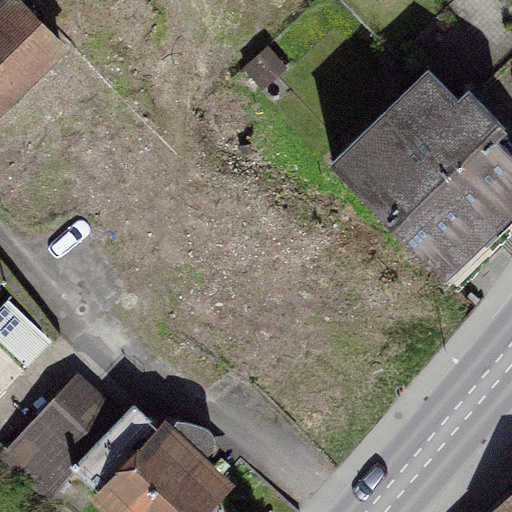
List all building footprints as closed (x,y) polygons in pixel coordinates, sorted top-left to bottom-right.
[(14,0),(12,0),(0,12),(0,108),(62,47),(14,0)] [(150,0),(176,27),(204,0),(150,0)] [(511,0),(452,0),(406,46),(428,69),(458,100),(468,90),(505,128),(495,138),(511,155),(511,0)] [(428,69),(333,161),(437,269),(511,196),(511,155),(495,138),(505,128),(468,90),(458,100),(428,69)] [(438,270),(253,78),(146,180),(121,154),(72,203),(215,354),(222,347),(309,438),(377,374),(354,350),(438,270)] [(4,311),(0,314),(0,351),(19,372),(42,350),(4,311)] [(76,467),(123,511),(192,511),(219,484),(184,452),(189,447),(199,453),(208,452),(214,443),(212,434),(184,422),(172,440),(135,405),(123,418),(79,377),(6,450),(52,493),(76,467)]
